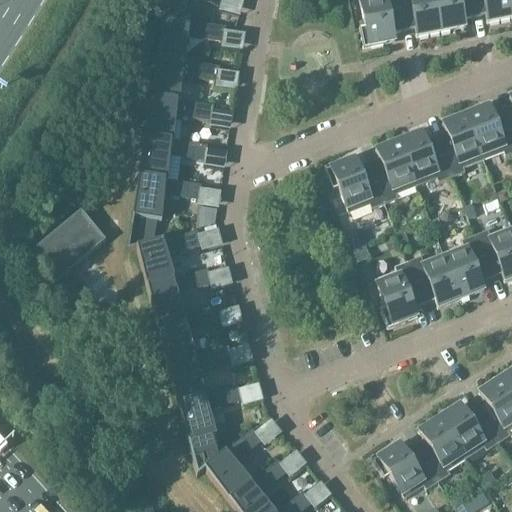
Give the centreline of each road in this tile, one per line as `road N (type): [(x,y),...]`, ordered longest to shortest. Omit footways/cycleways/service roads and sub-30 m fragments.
road 1 (residential): [(511,68),(237,171)]
road 2 (residential): [(511,312),(279,404)]
road 3 (residential): [(237,171),(231,226),(279,404)]
road 4 (residential): [(269,0),(237,171)]
road 5 (residential): [(279,404),(361,511)]
